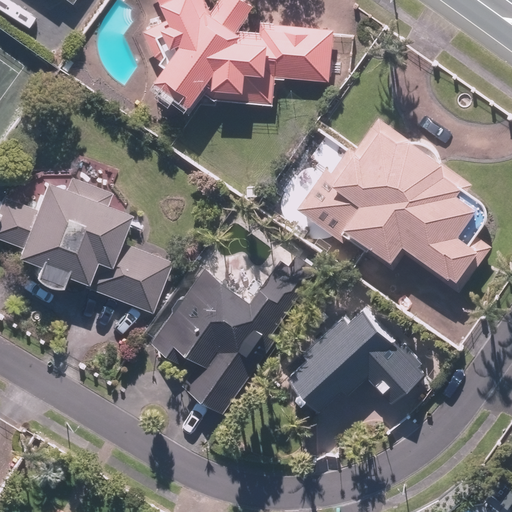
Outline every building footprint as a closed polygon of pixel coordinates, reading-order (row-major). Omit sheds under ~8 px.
[(221,0),(166,0),(185,43),(164,71),(205,97),(219,74),(219,87),(229,87),(229,101),(277,103),(278,81),(333,83),(334,32),(287,30),(287,23),(264,22),(263,32),(239,31),(257,3),(251,0),(222,0),(222,1),(221,0)] [(413,136),(382,113),(351,154),(342,147),(299,204),(365,253),(369,248),(397,269),(408,254),(459,292),(495,244),(480,233),(500,207),(473,187),(477,182),(464,172),(461,177),(449,168),(456,158),(418,130),(413,136)] [(0,237),(21,245),(18,253),(38,260),(31,277),(60,288),(64,280),(150,313),(172,258),(121,238),(133,208),(112,200),(117,188),(69,170),(63,186),(47,180),(38,203),(0,189),(0,237)] [(188,382),(224,410),(328,273),(291,245),(253,295),(212,264),(156,338),(176,353),(182,344),(204,360),(188,382)] [(433,364),(354,280),(298,333),(313,349),(290,372),(324,409),(348,387),(351,390),(370,372),(395,399),(433,364)]
